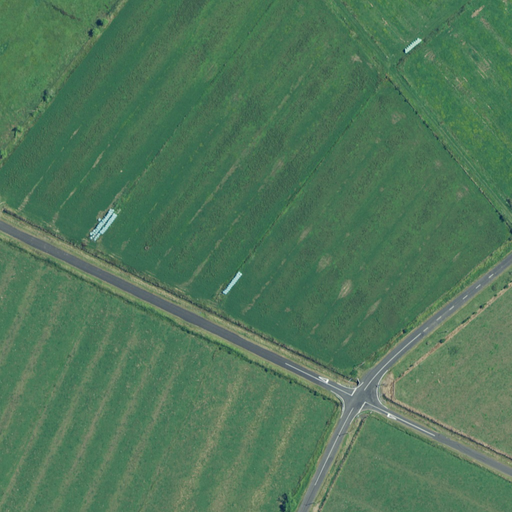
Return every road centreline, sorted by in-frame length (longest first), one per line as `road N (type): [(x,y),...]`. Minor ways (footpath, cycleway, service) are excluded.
road 1 (unclassified): [(0,225),(358,399)]
road 2 (unclassified): [(358,399),(400,350),(511,257)]
road 3 (unclassified): [(358,399),(511,473)]
road 4 (unclassified): [(301,511),(358,399)]
